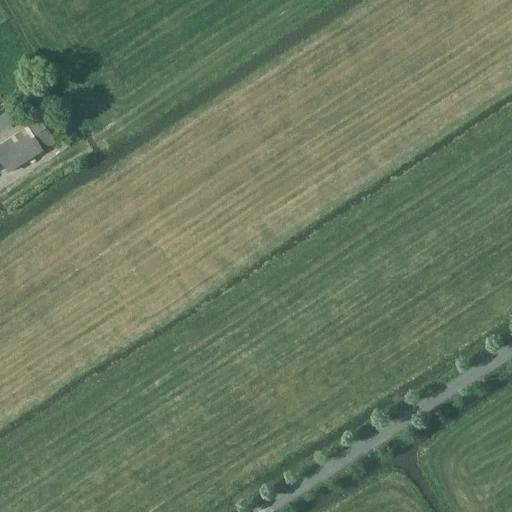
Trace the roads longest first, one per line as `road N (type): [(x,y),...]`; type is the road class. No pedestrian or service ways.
road 1 (track): [(0,203),(307,0)]
road 2 (unclassified): [(263,511),(511,348)]
